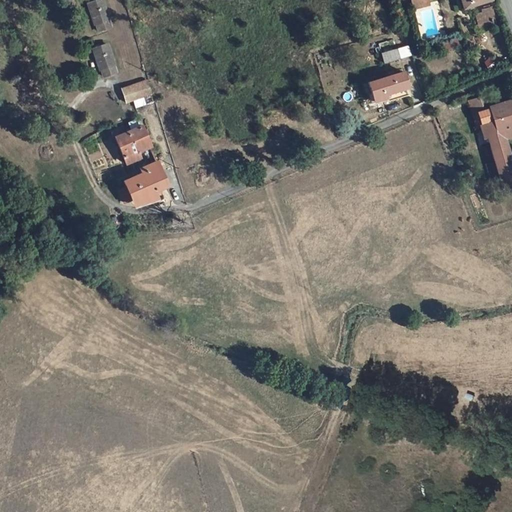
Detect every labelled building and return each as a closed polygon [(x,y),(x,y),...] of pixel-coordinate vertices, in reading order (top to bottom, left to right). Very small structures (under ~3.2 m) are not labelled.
[(397,0),(401,11),(411,8),(408,0),(397,0)] [(462,0),(465,9),(475,6),(472,0),(462,0)] [(102,1),(86,5),(96,34),(110,30),(102,1)] [(495,26),(492,14),(484,17),(478,18),(482,29),(495,26)] [(108,44),(94,48),(103,77),(117,74),(108,44)] [(401,55),(398,46),(383,51),(386,60),(401,55)] [(406,70),(370,80),(375,100),(400,93),(400,89),(410,86),(406,70)] [(124,89),(128,103),(151,96),(146,82),(124,89)] [(479,110),(483,110),(498,105),(495,95),(477,99),(479,110)] [(511,101),(498,105),(483,110),(491,136),(504,185),(511,183),(511,148),(508,137),(511,136),(511,101)] [(487,137),(491,136),(483,110),(479,110),(487,137)] [(116,130),(119,136),(127,133),(125,127),(116,130)] [(149,138),(144,127),(130,132),(135,143),(149,138)] [(135,143),(130,132),(127,133),(119,136),(116,138),(128,163),(143,157),(140,151),(153,146),(149,138),(135,143)] [(134,179),(143,200),(146,207),(161,200),(158,192),(171,186),(159,162),(142,169),(144,174),(134,179)] [(143,200),(134,179),(125,182),(128,190),(121,193),(127,205),(133,202),(134,205),(143,200)]
